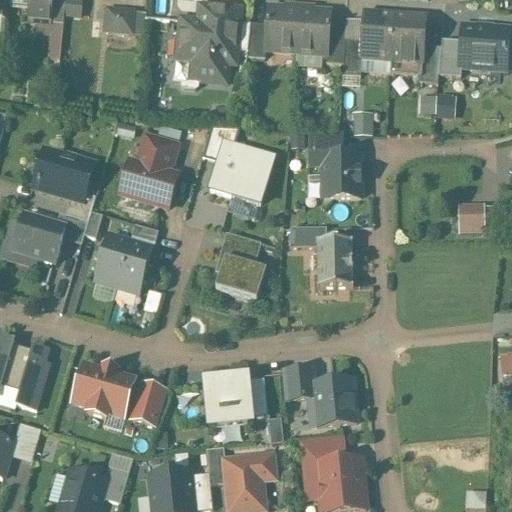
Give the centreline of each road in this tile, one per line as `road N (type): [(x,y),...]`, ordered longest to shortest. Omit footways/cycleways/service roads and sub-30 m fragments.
road 1 (residential): [(488,146),(399,154),(382,175),(385,308),(377,343)]
road 2 (residential): [(157,357),(377,343)]
road 3 (residential): [(377,343),(387,511)]
road 4 (residential): [(0,319),(157,357)]
road 5 (residential): [(157,357),(192,233)]
